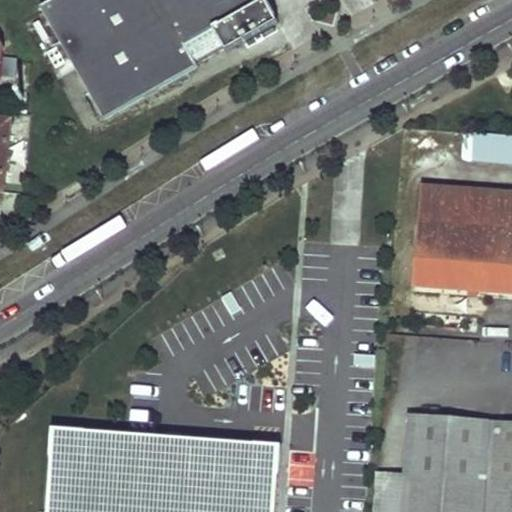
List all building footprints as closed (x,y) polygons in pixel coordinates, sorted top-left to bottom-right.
[(53,0),(41,7),(105,120),(199,67),(197,64),(224,49),(227,53),(279,23),(266,0),(53,0)] [(0,82),(4,83),(8,47),(0,32),(0,82)] [(32,65),(19,63),(16,92),(28,93),(32,65)] [(0,190),(4,191),(11,123),(0,121),(0,190)] [(511,138),(473,135),(471,161),(511,164),(511,138)] [(511,195),(423,188),(416,288),(511,296),(511,195)] [(511,511),(511,427),(493,426),(415,419),(406,511),(511,511)] [(138,428),(54,422),(47,511),(257,511),(261,466),(282,467),(284,439),(138,428)] [(257,511),(278,511),(282,467),(261,466),(257,511)]
